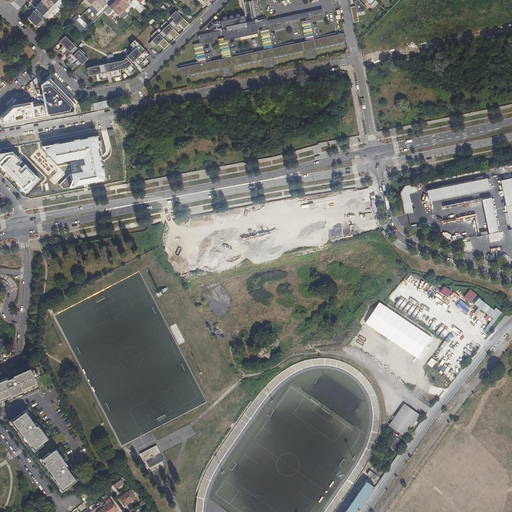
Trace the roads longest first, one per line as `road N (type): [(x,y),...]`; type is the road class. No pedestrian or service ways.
road 1 (primary): [(21,232),(377,165)]
road 2 (primary): [(373,151),(19,222)]
road 3 (tertiary): [(364,511),(511,320)]
road 4 (residential): [(354,59),(140,104)]
road 5 (tertiary): [(511,280),(392,229),(377,165)]
road 6 (unknown): [(354,59),(511,27)]
road 7 (residential): [(140,104),(0,131)]
road 8 (primary): [(511,122),(373,151)]
road 9 (residential): [(21,232),(21,343),(0,364)]
road 10 (primary): [(377,165),(511,138)]
road 11 (residential): [(135,87),(222,0)]
